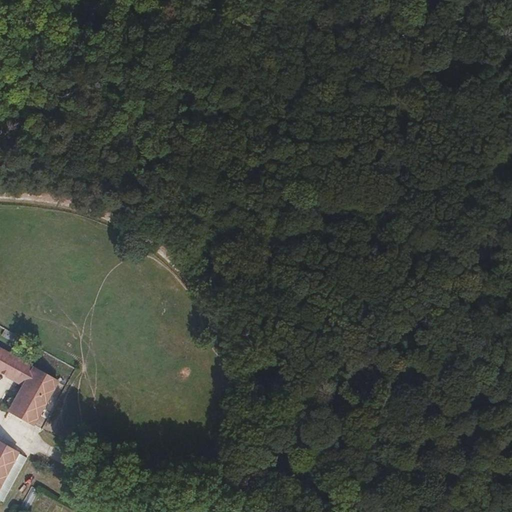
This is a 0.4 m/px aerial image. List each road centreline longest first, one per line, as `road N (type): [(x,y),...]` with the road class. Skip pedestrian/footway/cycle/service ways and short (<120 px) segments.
road 1 (track): [(0,198),(45,200),(121,221),(176,264),(204,299),(230,378),(232,424),(224,468),(194,511)]
road 2 (track): [(197,511),(511,220)]
road 3 (track): [(0,423),(156,511)]
road 4 (track): [(0,85),(17,64),(126,0)]
